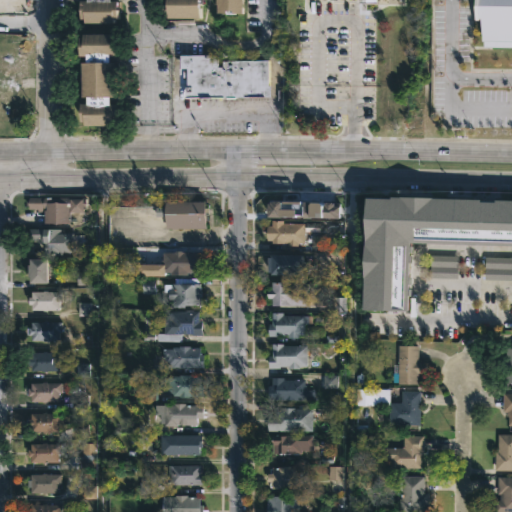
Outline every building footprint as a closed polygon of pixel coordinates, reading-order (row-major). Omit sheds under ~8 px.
[(125,0),(125,18),(120,18),(120,23),(92,23),(92,18),(88,18),(87,1),(95,0),(125,0)] [(207,0),(207,22),(174,22),(173,0),(207,0)] [(246,0),(247,13),(235,13),(235,11),(222,13),(221,0),(246,0)] [(511,0),(511,42),(483,42),(483,16),(478,16),(478,0),(511,0)] [(118,32),(118,37),(122,37),(123,56),(115,56),(116,62),(121,62),(122,97),(117,97),(117,104),(123,104),(124,121),(118,121),(118,126),(91,127),(91,122),(86,122),(86,104),(93,104),(93,96),(88,96),(87,62),(92,62),(92,55),(85,56),(85,37),(89,37),(88,33),(118,32)] [(215,53),(215,65),(220,65),(220,59),(265,59),(265,85),(268,85),(268,96),(185,96),(185,67),(178,67),(178,53),(215,53)] [(73,197),(86,198),(85,211),(73,211),(73,223),(48,222),(49,211),(41,211),(41,209),(26,208),(26,204),(24,204),(24,199),(26,199),(26,196),(73,197)] [(211,201),(211,208),(215,208),(215,215),(212,215),(212,229),(170,229),(170,202),(211,201)] [(511,201),(368,201),(368,313),(413,313),(413,240),(511,240),(511,201)] [(308,218),(308,204),(276,204),(276,218),(308,218)] [(282,219),(282,222),(303,223),(303,242),(297,242),(297,245),(287,245),(287,242),(270,242),(270,239),(265,239),(266,224),(271,224),(271,219),(282,219)] [(59,228),(59,232),(71,232),(70,251),(60,251),(60,254),(49,254),(49,242),(34,241),(34,238),(27,238),(27,227),(59,228)] [(204,252),(204,273),(190,272),(190,275),(173,275),(173,273),(165,272),(166,251),(176,251),(176,250),(204,252)] [(301,254),(301,262),(303,262),(303,269),(305,269),(305,273),(268,273),(268,271),(265,271),(266,256),(268,256),(268,253),(301,254)] [(53,272),(53,284),(34,283),(35,259),(53,259),(53,272)] [(197,278),(197,283),(199,283),(199,290),(200,290),(199,304),(184,304),(184,307),(170,307),(170,297),(167,297),(167,291),(163,291),(163,283),(173,282),(173,277),(197,278)] [(304,292),(304,305),(270,304),(270,297),(265,297),(265,288),(269,288),(269,281),(305,281),(305,292),(304,292)] [(57,301),(57,303),(58,303),(57,309),(33,309),(34,290),(59,291),(59,301),(57,301)] [(203,319),(203,320),(207,321),(207,335),(180,333),(180,341),(159,341),(159,333),(170,333),(170,325),(165,325),(165,320),(171,320),(171,310),(204,310),(203,319)] [(281,312),(281,314),(306,315),(306,323),(303,323),(303,335),(297,335),(297,337),(286,337),(286,334),(283,334),(283,332),(277,332),(277,336),(267,335),(267,323),(270,323),(270,311),(281,312)] [(45,320),(64,322),(64,328),(65,328),(65,331),(61,331),(62,340),(35,340),(35,335),(30,335),(30,328),(35,328),(35,321),(45,320)] [(305,346),(305,366),(298,366),(298,368),(278,366),(278,368),(266,368),(266,355),(270,355),(270,342),(305,346)] [(414,345),(417,345),(417,361),(419,361),(416,384),(397,383),(397,382),(391,382),(392,364),(397,364),(397,344),(405,344),(405,343),(414,343),(414,345)] [(189,345),(189,346),(199,346),(199,354),(202,354),(202,367),(176,367),(161,365),(161,348),(171,348),(171,346),(177,346),(177,345),(189,345)] [(57,351),(56,371),(28,370),(28,364),(25,364),(25,357),(29,357),(29,351),(57,351)] [(189,374),(189,376),(201,376),(201,395),(190,395),(187,396),(162,394),(162,377),(171,377),(171,375),(178,375),(178,374),(189,374)] [(282,377),(282,379),(303,379),(304,389),(313,389),(313,401),(268,399),(268,395),(265,395),(265,385),(270,385),(270,377),(282,377)] [(33,381),(59,382),(59,392),(56,392),(56,401),(32,401),(32,396),(29,396),(29,388),(33,388),(33,381)] [(389,389),(389,402),(401,402),(401,390),(419,390),(418,424),(388,424),(388,405),(354,404),(354,388),(389,389)] [(511,425),(507,425),(507,416),(505,416),(505,412),(502,411),(502,393),(511,393),(511,425)] [(184,403),(201,404),(201,418),(195,418),(195,424),(176,424),(176,426),(165,426),(165,416),(160,416),(160,404),(184,403)] [(293,407),(311,408),(311,431),(266,430),(266,413),(279,413),(279,407),(293,407)] [(44,411),(58,412),(56,432),(28,432),(28,425),(25,425),(25,418),(28,418),(28,412),(44,411)] [(198,454),(159,454),(159,434),(201,434),(200,447),(198,447),(198,454)] [(276,434),(276,435),(311,435),(311,450),(299,450),(299,453),(272,453),(271,435),(276,434)] [(511,470),(493,470),(494,451),(496,451),(496,434),(511,434),(511,470)] [(420,450),(420,468),(389,467),(389,460),(384,460),(384,447),(402,447),(402,436),(423,436),(423,443),(420,443),(420,450)] [(56,462),(32,461),(32,442),(58,442),(58,453),(56,453),(56,462)] [(94,469),(81,469),(81,442),(94,442),(94,469)] [(198,472),(200,473),(200,484),(169,484),(169,475),(167,475),(167,464),(198,464),(198,472)] [(304,468),(304,481),(297,481),(297,488),(270,487),(270,481),(265,481),(265,473),(270,474),(270,467),(290,466),(290,467),(304,468)] [(44,473),(44,474),(58,474),(58,484),(56,484),(56,492),(28,492),(28,485),(24,485),(24,479),(28,479),(28,473),(44,473)] [(423,478),(422,493),(428,494),(428,500),(432,500),(431,511),(427,511),(397,511),(397,498),(400,498),(400,490),(395,490),(396,481),(401,481),(401,476),(423,476),(423,478)] [(511,477),(511,511),(493,511),(493,500),(499,500),(499,494),(496,494),(496,477),(511,477)] [(186,494),(186,496),(199,496),(199,504),(201,504),(201,511),(160,511),(161,496),(186,494)] [(297,496),(297,511),(264,511),(265,496),(297,496)]
